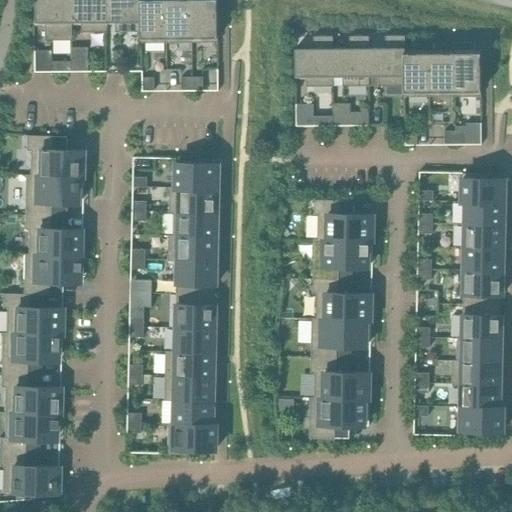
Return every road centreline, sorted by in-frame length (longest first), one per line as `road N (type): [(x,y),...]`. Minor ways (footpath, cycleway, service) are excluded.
road 1 (residential): [(92,483),(116,104)]
road 2 (residential): [(92,483),(394,462)]
road 3 (residential): [(394,462),(397,162)]
